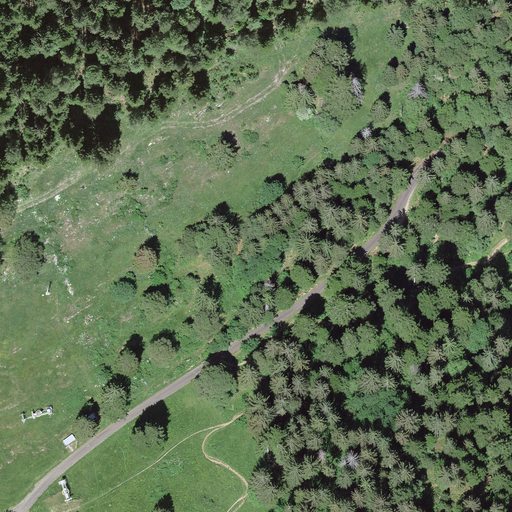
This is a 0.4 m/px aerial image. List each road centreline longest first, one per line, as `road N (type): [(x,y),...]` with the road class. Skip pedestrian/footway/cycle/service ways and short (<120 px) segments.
road 1 (unclassified): [(511,97),(430,161),(374,244),(332,283),(83,450),(19,511)]
road 2 (track): [(511,237),(479,260),(386,293),(242,365),(218,358)]
road 3 (track): [(410,195),(319,239),(259,256)]
